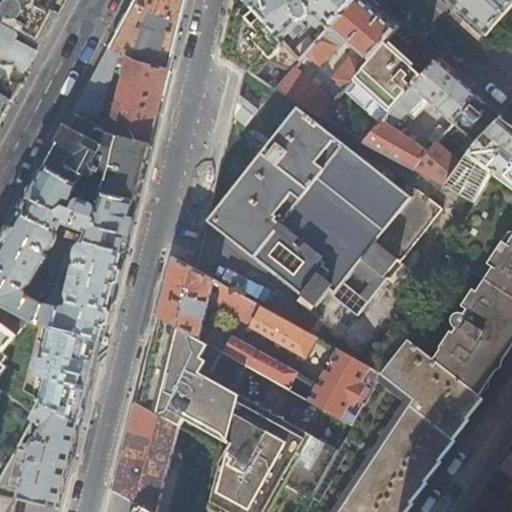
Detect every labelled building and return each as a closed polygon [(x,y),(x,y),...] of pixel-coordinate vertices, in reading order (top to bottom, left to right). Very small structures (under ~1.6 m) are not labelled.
[(36,59),(46,40),(57,19),(67,0),(9,0),(8,2),(8,3),(8,5),(8,6),(9,8),(10,10),(11,11),(7,17),(8,21),(0,22),(0,92),(13,100),(24,80),(36,59)] [(11,11),(10,10),(9,8),(8,6),(8,5),(8,3),(8,2),(9,0),(0,0),(0,22),(8,21),(7,17),(11,11)] [(133,0),(124,18),(109,47),(138,62),(169,70),(181,23),(186,0),(133,0)] [(295,67),(299,63),(298,62),(287,50),(282,45),(240,0),(237,0),(231,26),(224,54),(247,70),(251,73),(263,59),(292,71),(295,67)] [(240,0),(282,45),(285,42),(284,41),(290,36),(295,41),(307,30),(303,25),(307,21),(320,32),(315,37),(318,40),(354,0),(240,0)] [(378,7),(369,0),(354,0),(318,40),(315,44),(301,59),(307,64),(311,60),(320,68),(339,47),(340,47),(346,40),(369,61),(378,50),(385,42),(399,26),(378,7)] [(511,1),(511,0),(447,0),(462,14),(485,33),(496,20),(511,1)] [(295,54),(285,42),(282,45),(287,50),(298,62),(300,60),(301,59),(315,44),(309,39),(295,54)] [(422,75),(385,42),(378,50),(369,61),(364,68),(346,88),(340,96),(336,101),(322,116),(364,141),(422,75)] [(109,47),(89,83),(73,114),(76,116),(79,117),(109,131),(150,144),(161,103),(169,70),(138,62),(109,47)] [(333,91),(340,96),(346,88),(364,68),(351,57),(333,78),(339,83),(333,91)] [(437,59),(422,75),(364,141),(413,168),(431,148),(393,126),(406,112),(407,113),(408,113),(410,113),(411,113),(413,113),(413,112),(414,112),(415,111),(424,100),(428,100),(454,122),(478,95),(456,76),(437,59)] [(302,73),(295,67),(292,71),(291,73),(285,79),(276,88),(322,116),(336,101),(319,87),(310,80),(302,73)] [(260,109),(241,93),(235,116),(246,126),(260,109)] [(486,102),(478,95),(454,122),(467,133),(477,141),(501,115),(486,102)] [(337,295),(360,315),(444,209),(421,189),(418,192),(415,196),(413,198),(298,107),(208,221),(318,307),(334,287),(340,292),(337,295)] [(475,203),(491,173),(490,172),(492,171),(511,147),(511,124),(510,123),(501,115),(477,141),(470,150),(462,162),(444,186),(475,203)] [(72,129),(79,117),(76,116),(70,128),(72,129)] [(144,168),(150,144),(109,131),(79,117),(72,129),(70,128),(66,126),(58,140),(45,166),(77,182),(91,188),(136,201),(144,168)] [(436,143),(437,141),(447,130),(440,124),(429,137),(436,143)] [(477,141),(467,133),(460,141),(470,150),(477,141)] [(462,162),(437,141),(436,143),(431,148),(413,168),(444,186),(462,162)] [(511,188),(511,147),(492,171),(490,172),(491,173),(511,188)] [(40,223),(57,233),(57,231),(61,223),(87,233),(84,241),(82,242),(103,248),(103,249),(123,253),(130,226),(136,201),(91,188),(84,198),(81,197),(80,197),(79,197),(77,197),(76,197),(74,199),(74,200),(74,201),(70,200),(77,182),(45,166),(33,188),(19,213),(39,224),(40,223)] [(511,188),(491,173),(475,203),(435,276),(511,325),(511,188)] [(409,190),(415,196),(418,192),(417,191),(414,188),(416,185),(415,183),(413,183),(411,183),(410,184),(409,186),(409,188),(409,190)] [(57,236),(57,233),(40,223),(39,224),(19,213),(2,245),(0,248),(0,304),(38,325),(46,305),(31,297),(27,290),(33,285),(38,276),(44,279),(50,268),(44,265),(48,258),(47,253),(48,253),(50,251),(52,249),(53,248),(55,246),(56,244),(57,242),(57,238),(57,236)] [(112,296),(123,253),(103,249),(103,248),(82,242),(80,244),(79,245),(78,246),(77,248),(76,250),(75,252),(75,257),(75,258),(75,261),(76,264),(74,265),(71,275),(64,273),(62,281),(69,283),(66,296),(68,302),(67,307),(61,309),(46,305),(38,325),(52,328),(101,340),(112,296)] [(165,293),(159,315),(208,343),(247,364),(353,423),(381,372),(337,348),(327,367),(319,363),(330,344),(197,270),(174,257),(165,293)] [(493,360),(490,358),(495,349),(503,348),(505,348),(507,348),(508,348),(509,347),(511,347),(511,345),(511,325),(435,276),(404,332),(410,338),(480,395),(483,391),(474,384),(481,373),(484,375),(486,375),(488,375),(490,375),(492,374),(494,373),(495,371),(496,369),(496,366),(496,364),(495,363),(495,361),(493,360)] [(26,394),(38,325),(0,304),(0,395),(2,393),(34,419),(42,404),(26,394)] [(208,343),(159,315),(148,359),(137,403),(180,427),(185,417),(231,442),(242,395),(233,390),(199,371),(207,359),(201,355),(208,343)] [(92,375),(101,340),(52,328),(39,376),(48,378),(42,404),(81,424),(92,375)] [(484,400),(484,399),(480,395),(410,338),(383,374),(415,401),(395,427),(398,429),(382,447),(384,449),(369,469),(371,470),(355,490),(357,491),(341,511),(342,511),(408,511),(415,504),(413,502),(429,482),(427,481),(443,461),(441,460),(457,440),(455,439),(470,420),(469,418),(484,400)] [(353,423),(247,364),(233,390),(242,395),(339,449),(353,423)] [(270,511),(286,486),(311,500),(339,449),(242,395),(231,442),(223,466),(210,511),(270,511)] [(158,511),(180,427),(137,403),(124,457),(115,491),(146,508),(153,511),(158,511)] [(42,404),(34,419),(34,420),(41,424),(40,425),(42,427),(32,446),(27,444),(31,438),(25,435),(0,481),(0,492),(16,497),(40,503),(59,508),(70,465),(81,424),(42,404)] [(0,511),(7,511),(14,504),(16,497),(0,492),(0,511)]
